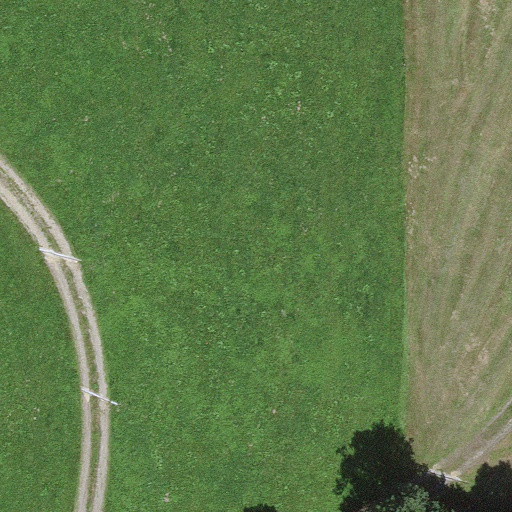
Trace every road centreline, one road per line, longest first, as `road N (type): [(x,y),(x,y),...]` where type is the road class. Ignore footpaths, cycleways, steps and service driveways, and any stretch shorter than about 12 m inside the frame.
road 1 (track): [(0,196),(73,302),(86,421),(79,511)]
road 2 (track): [(372,511),(433,472),(511,387)]
